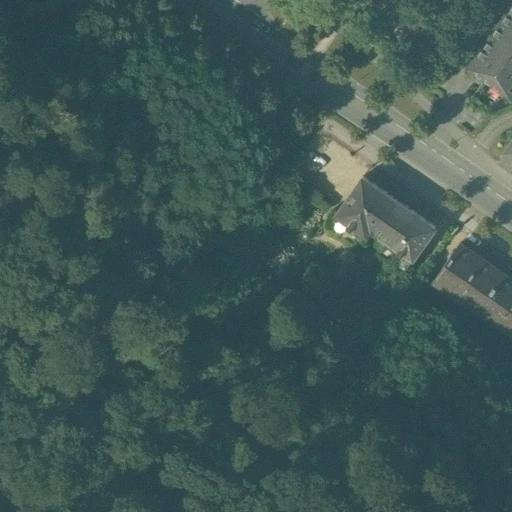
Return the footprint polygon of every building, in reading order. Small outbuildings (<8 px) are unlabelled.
[(511,4),(497,26),(494,24),(487,33),(491,35),(467,70),(502,94),(505,89),(511,93),(511,4)] [(511,143),(500,161),(511,169),(511,143)] [(434,231),(361,181),(335,219),(344,225),(338,233),(338,234),(348,241),(354,232),(366,240),(370,233),(381,240),(377,246),(383,251),(387,245),(401,255),(392,269),(402,276),(411,262),(412,262),(434,231)] [(335,219),(330,226),(338,233),(344,225),(335,219)] [(425,280),(511,344),(511,278),(503,272),(480,255),(456,238),(425,280)]
